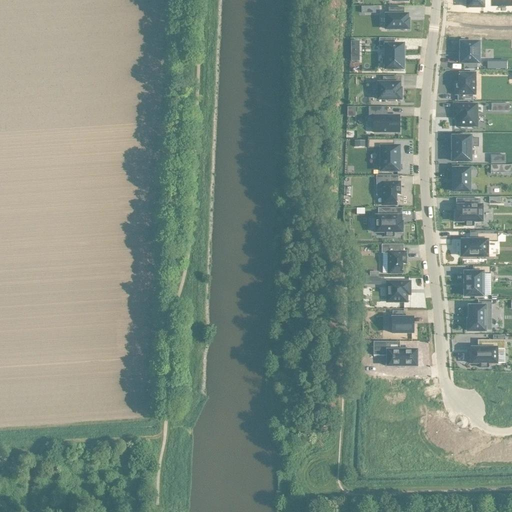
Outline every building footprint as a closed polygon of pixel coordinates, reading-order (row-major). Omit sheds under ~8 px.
[(386,16),(386,29),(409,29),(409,21),(407,21),(407,18),(407,16),(404,16),(404,8),(389,8),(389,16),(386,16)] [(380,39),(380,46),(386,46),(386,69),(394,69),(394,71),(401,71),(401,69),(403,69),(403,45),(394,45),(394,39),(380,39)] [(351,41),(351,61),(356,61),(360,61),(360,41),(357,41),(351,41)] [(460,43),(460,63),(463,63),(463,70),(476,70),(476,63),(478,63),(478,43),(460,43)] [(456,83),(456,95),(458,95),(458,101),(473,101),(473,95),(475,95),(475,74),(459,74),(459,83),(456,83)] [(379,84),(379,100),(389,100),(389,102),(396,102),(396,100),(401,100),(401,90),(400,90),(400,84),(397,84),(397,78),(384,78),(384,84),(379,84)] [(454,105),(454,118),(457,118),(457,127),(477,127),(477,105),(454,105)] [(369,108),(369,117),(374,117),(374,133),(399,133),(399,116),(382,116),(382,108),(369,108)] [(453,138),(453,162),(471,162),(471,138),(453,138)] [(368,140),(368,148),(381,148),(381,171),(399,171),(399,147),(393,147),(393,140),(368,140)] [(501,165),(491,165),(491,174),(501,173),(501,165)] [(454,170),(454,192),(469,192),(469,170),(454,170)] [(377,176),(377,184),(383,184),(383,196),(383,205),(397,205),(397,195),(400,195),(400,183),(398,183),(398,176),(377,176)] [(456,212),(456,222),(465,222),(465,226),(474,226),(474,222),(482,222),(482,206),(480,206),(480,199),(463,199),(463,206),(457,206),(457,212),(456,212)] [(376,217),(376,233),(384,233),(384,237),(394,237),(394,233),(402,233),(402,223),(401,223),(401,217),(395,217),(395,209),(378,209),(378,217),(376,217)] [(462,241),(462,257),(487,257),(487,242),(498,242),(497,234),(477,234),(477,241),(470,241),(462,241)] [(381,245),(381,255),(389,255),(389,274),(402,274),(402,264),(406,264),(406,253),(403,253),(403,245),(381,245)] [(465,273),(465,296),(483,296),(483,274),(490,274),(490,267),(473,267),(473,273),(465,273)] [(387,282),(387,302),(407,302),(407,295),(410,295),(410,282),(387,282)] [(468,329),(468,330),(468,331),(485,331),(485,330),(491,330),(491,320),(485,320),(485,308),(491,308),(491,301),(478,301),(478,307),(470,307),(470,315),(469,315),(469,321),(468,321),(468,322),(468,323),(468,329)] [(393,319),(393,333),(414,333),(414,318),(405,318),(405,312),(393,312),(393,319)] [(471,354),(471,364),(479,364),(479,368),(488,368),(488,364),(497,364),(497,349),(505,349),(505,341),(478,341),(478,349),(472,349),(472,354),(471,354)] [(388,356),(388,367),(400,367),(405,367),(417,367),(417,351),(400,351),(400,342),(374,342),(374,356),(388,356)]
